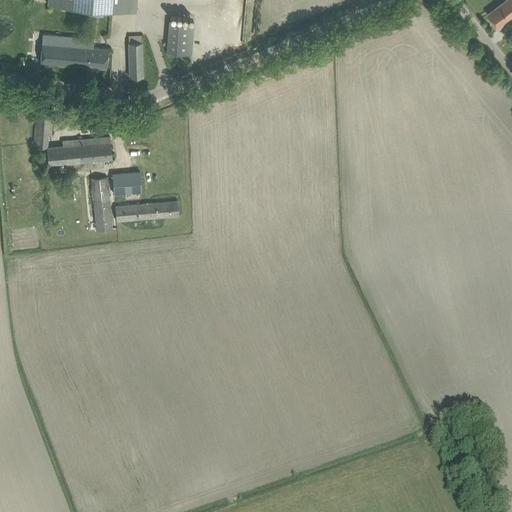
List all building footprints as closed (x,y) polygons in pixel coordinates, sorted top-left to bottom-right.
[(136,0),(48,0),(48,4),(136,11),(136,0)] [(511,0),(505,0),(488,14),(499,29),(511,18),(511,0)] [(167,52),(191,54),(194,22),(170,20),(167,52)] [(94,39),(49,35),(43,34),(40,62),(106,67),(108,49),(93,47),(94,39)] [(128,35),(129,67),(130,77),(144,76),(142,34),(128,35)] [(33,145),(47,147),(47,146),(48,146),(49,134),(52,134),(53,112),(37,110),(36,120),(33,145)] [(48,146),(47,146),(47,147),(49,164),(66,162),(67,170),(105,166),(104,159),(112,158),(110,136),(63,140),(63,145),(48,146)] [(112,173),(114,193),(142,191),(140,171),(112,173)] [(91,178),(96,230),(112,228),(107,176),(91,178)] [(177,200),(150,202),(115,205),(116,221),(179,215),(177,200)] [(82,212),(82,207),(69,207),(70,231),(83,231),(83,225),(89,224),(89,212),(82,212)]
